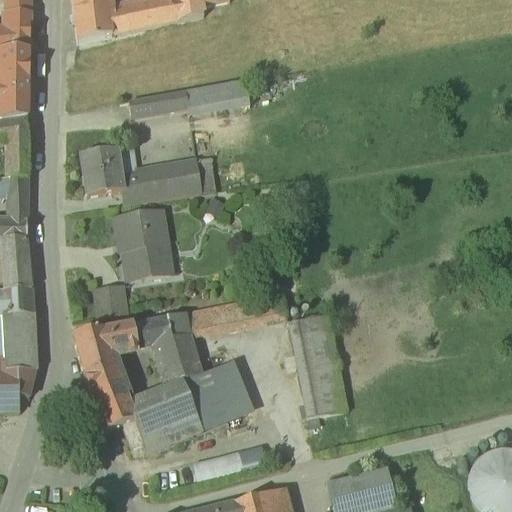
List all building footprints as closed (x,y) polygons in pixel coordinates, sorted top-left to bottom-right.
[(71,0),(76,47),(111,40),(111,39),(108,16),(106,0),(71,0)] [(164,0),(166,4),(108,16),(111,39),(176,26),(170,0),(164,0)] [(227,0),(170,0),(176,26),(202,21),(200,12),(228,5),(227,0)] [(29,2),(4,2),(5,31),(0,31),(0,55),(28,56),(29,2)] [(0,125),(0,126),(26,122),(28,56),(0,55),(0,125)] [(243,85),(183,96),(185,112),(187,121),(248,110),(243,85)] [(183,96),(127,106),(129,122),(185,112),(183,96)] [(24,126),(0,129),(0,149),(9,148),(11,155),(9,172),(26,171),(26,143),(24,126)] [(132,153),(115,156),(119,181),(136,178),(135,173),(132,153)] [(115,156),(80,161),(86,202),(120,197),(121,196),(119,181),(115,156)] [(195,163),(135,173),(136,178),(119,181),(121,196),(120,197),(122,210),(200,198),(195,163)] [(0,185),(26,183),(26,171),(9,172),(8,175),(0,176),(0,185)] [(0,200),(7,199),(8,202),(10,202),(26,200),(26,183),(0,185),(0,200)] [(10,227),(0,227),(0,246),(25,245),(26,200),(10,202),(10,227)] [(160,218),(114,224),(118,248),(121,247),(127,285),(164,279),(160,250),(165,249),(160,218)] [(25,245),(0,246),(0,296),(30,294),(25,245)] [(121,291),(93,295),(98,325),(126,319),(121,291)] [(3,375),(3,364),(0,363),(0,321),(32,319),(30,294),(0,296),(0,415),(18,415),(17,399),(27,401),(31,376),(3,375)] [(281,297),(184,317),(188,340),(189,341),(285,322),(281,297)] [(184,317),(142,326),(147,348),(153,347),(188,340),(184,317)] [(3,375),(31,376),(34,352),(32,319),(0,321),(3,364),(3,375)] [(327,319),(286,327),(306,422),(346,414),(327,319)] [(142,326),(131,328),(136,349),(145,348),(147,348),(142,326)] [(131,328),(72,340),(83,383),(88,395),(104,436),(121,429),(133,424),(134,424),(127,405),(114,373),(110,357),(136,351),(136,349),(131,328)] [(188,340),(153,347),(166,389),(180,384),(180,385),(200,378),(189,341),(188,340)] [(233,366),(200,378),(180,385),(201,436),(253,416),(233,366)] [(166,389),(127,405),(134,424),(133,424),(142,447),(147,458),(201,436),(180,385),(180,384),(166,389)] [(142,447),(133,424),(121,429),(130,452),(142,447)] [(511,511),(511,455),(502,453),(488,456),(477,464),(469,476),(466,490),(469,503),(474,511),(511,511)] [(197,483),(244,474),(240,455),(194,464),(197,483)] [(395,511),(385,474),(327,489),(332,511),(395,511)] [(288,511),(284,494),(265,499),(268,511),(288,511)] [(268,511),(265,499),(232,507),(232,511),(268,511)]
